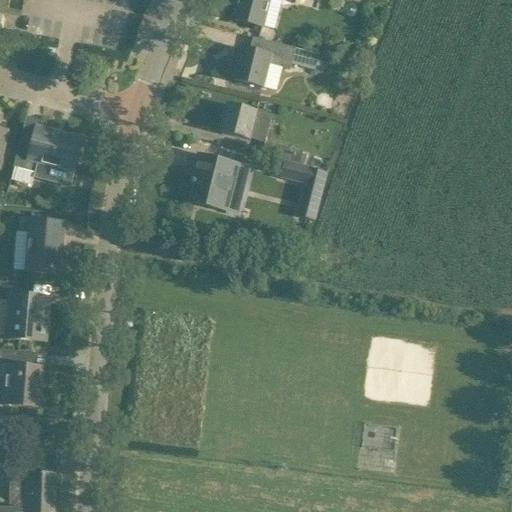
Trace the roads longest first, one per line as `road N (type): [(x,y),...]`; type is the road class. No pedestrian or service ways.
road 1 (tertiary): [(89,511),(110,227),(137,114)]
road 2 (residential): [(137,114),(0,78)]
road 3 (tertiary): [(137,114),(181,0)]
